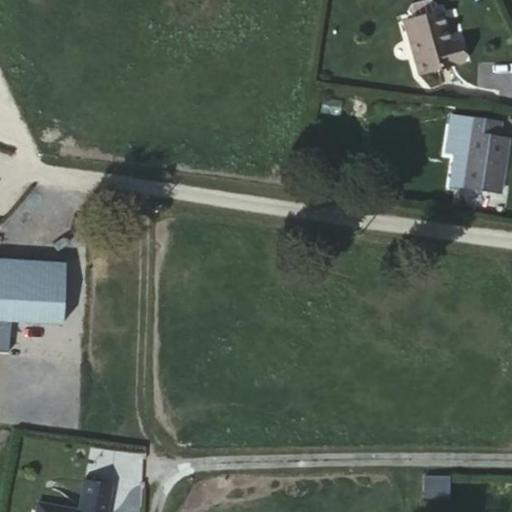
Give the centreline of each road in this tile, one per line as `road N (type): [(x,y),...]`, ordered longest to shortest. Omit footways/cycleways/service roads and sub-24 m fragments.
road 1 (unknown): [(151,189),(511,221)]
road 2 (unknown): [(176,465),(511,462)]
road 3 (unknown): [(176,465),(145,422),(151,189)]
road 4 (unknown): [(151,189),(0,184)]
